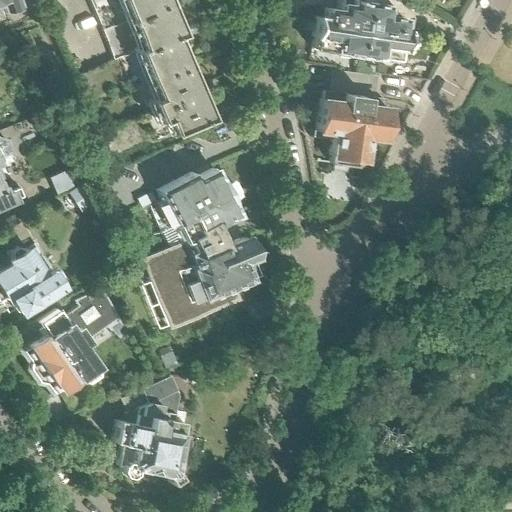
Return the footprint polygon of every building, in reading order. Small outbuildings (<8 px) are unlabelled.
[(22,6),(20,0),(0,0),(0,7),(2,7),(4,13),(22,6)] [(88,0),(93,11),(118,1),(117,0),(88,0)] [(166,4),(164,0),(117,0),(118,1),(121,8),(123,13),(126,20),(166,4)] [(331,52),(355,55),(363,2),(350,0),(338,0),(337,10),(325,8),(323,22),(313,20),(311,36),(312,37),(310,48),(332,51),(331,52)] [(363,0),(355,55),(378,59),(378,58),(400,61),(401,50),(402,50),(405,30),(401,30),(403,18),(384,16),(385,8),(386,5),(380,4),(380,0),(363,0)] [(98,23),(123,13),(121,8),(118,1),(93,11),(98,23)] [(128,25),(133,37),(138,50),(172,36),(174,35),(178,33),(166,4),(126,20),(128,25)] [(128,25),(126,20),(123,13),(98,23),(103,35),(128,25)] [(133,37),(128,25),(103,35),(108,47),(133,37)] [(186,68),(172,36),(138,50),(134,51),(147,84),(186,68)] [(134,51),(138,50),(133,37),(108,47),(113,58),(133,50),(134,51)] [(70,76),(68,71),(63,73),(60,66),(43,74),(48,85),(52,83),(70,76)] [(197,93),(186,68),(147,84),(153,98),(147,101),(151,112),(197,93)] [(377,138),(382,107),(380,106),(381,98),(371,97),(374,76),(332,70),(329,92),(321,91),(320,99),(318,98),(314,130),(329,132),(326,154),(328,154),(327,161),(318,160),(318,159),(316,159),(316,161),(367,168),(368,165),(365,165),(365,166),(356,165),(357,158),(359,158),(361,136),(377,138)] [(70,82),(55,88),(63,105),(77,99),(70,82)] [(208,118),(197,93),(151,112),(156,123),(162,120),(168,134),(208,118)] [(79,109),(76,101),(64,106),(68,114),(79,109)] [(0,201),(19,193),(14,184),(3,189),(1,185),(0,185),(0,178),(1,178),(0,176),(0,161),(2,163),(9,160),(11,154),(4,138),(0,136),(0,201)] [(255,247),(252,241),(247,239),(244,240),(243,237),(226,244),(224,238),(228,236),(224,228),(220,231),(217,225),(235,215),(212,169),(193,178),(190,173),(157,189),(173,222),(174,225),(169,227),(172,234),(162,238),(165,246),(142,256),(143,260),(171,324),(233,298),(228,286),(257,274),(250,257),(251,257),(250,253),(253,252),(255,247)] [(41,211),(42,208),(40,203),(31,207),(33,212),(36,214),(36,215),(41,212),(41,211)] [(37,275),(22,250),(19,251),(18,250),(13,247),(28,237),(20,224),(0,236),(0,239),(7,250),(7,256),(8,258),(4,260),(6,263),(0,267),(0,292),(4,298),(5,297),(14,311),(28,302),(29,304),(54,288),(52,285),(59,281),(61,275),(56,269),(50,268),(37,275)] [(82,341),(81,339),(115,314),(98,284),(52,306),(32,320),(41,332),(16,350),(26,363),(25,369),(35,384),(41,385),(49,395),(73,378),(84,380),(92,374),(93,365),(79,344),(82,341)] [(172,468),(183,411),(173,409),(175,395),(174,392),(175,392),(168,376),(141,387),(148,402),(135,408),(122,413),(122,417),(121,421),(114,420),(110,441),(119,443),(114,465),(118,466),(117,470),(121,475),(126,476),(131,472),(132,468),(162,474),(168,484),(178,477),(172,468)]
